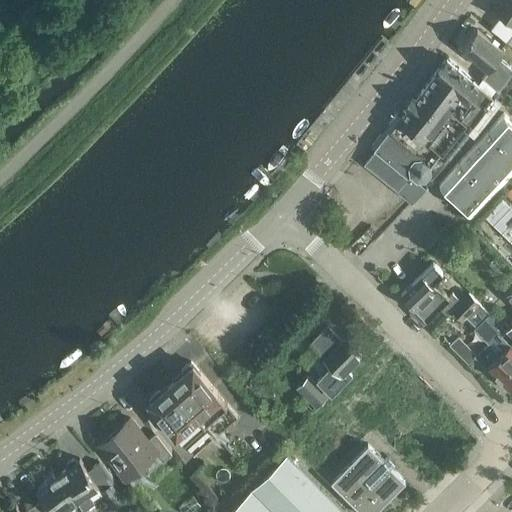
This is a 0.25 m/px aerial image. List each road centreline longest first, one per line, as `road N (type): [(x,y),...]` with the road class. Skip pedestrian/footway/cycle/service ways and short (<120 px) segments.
road 1 (tertiary): [(0,455),(156,335),(284,212)]
road 2 (residential): [(511,442),(284,212)]
road 3 (tertiary): [(284,212),(458,0)]
